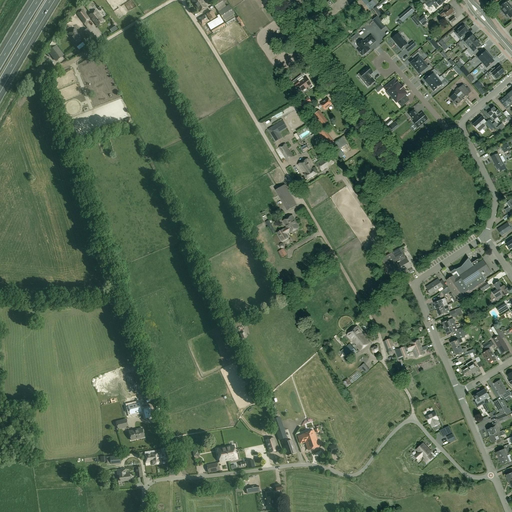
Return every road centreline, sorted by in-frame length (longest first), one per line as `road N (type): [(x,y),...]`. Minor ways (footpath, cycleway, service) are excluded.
road 1 (track): [(182,478),(44,78),(173,0)]
road 2 (residential): [(414,418),(368,310),(183,0)]
road 3 (residential): [(144,511),(144,490),(156,480),(298,465),(351,476),(414,418)]
road 4 (track): [(168,437),(232,428),(365,312),(413,283)]
road 5 (residential): [(405,166),(273,0)]
road 6 (residential): [(458,395),(413,283),(484,237)]
road 7 (residential): [(484,237),(496,201),(461,127)]
